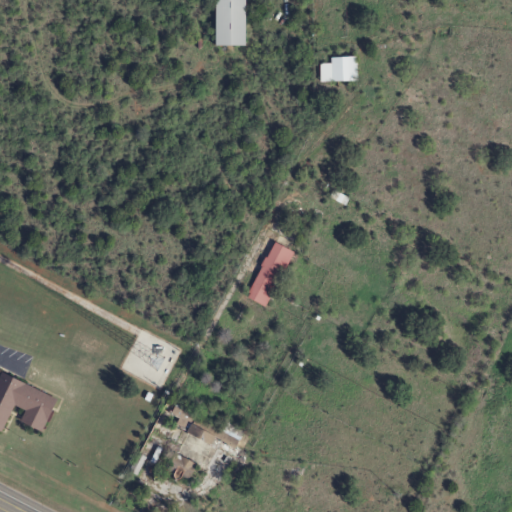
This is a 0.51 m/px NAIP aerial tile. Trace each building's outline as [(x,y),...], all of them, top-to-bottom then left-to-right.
[(242,46),(242,0),(210,0),(211,46),(242,46)] [(353,82),(353,58),(326,58),(326,64),(316,64),(316,82),(353,82)] [(289,253),(269,243),(242,299),(262,308),(289,253)] [(51,399),(0,376),(0,424),(8,406),(19,411),(14,423),(36,433),(51,399)] [(240,432),(218,422),(214,430),(187,418),(179,435),(206,448),(209,441),(231,451),(240,432)] [(177,483),(190,467),(174,454),(161,470),(177,483)]
